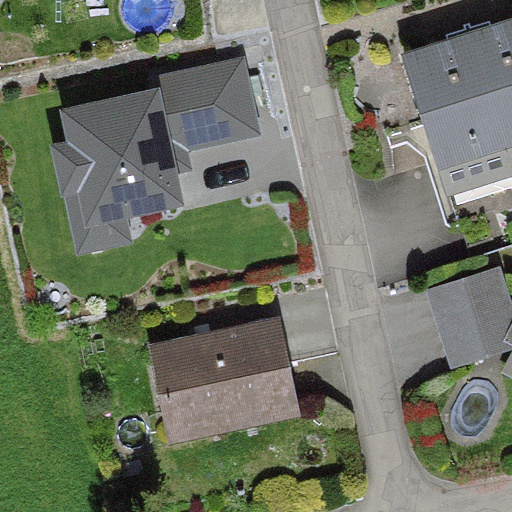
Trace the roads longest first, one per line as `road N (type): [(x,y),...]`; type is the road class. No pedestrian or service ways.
road 1 (residential): [(282,0),(394,511)]
road 2 (unknown): [(333,235),(511,193)]
